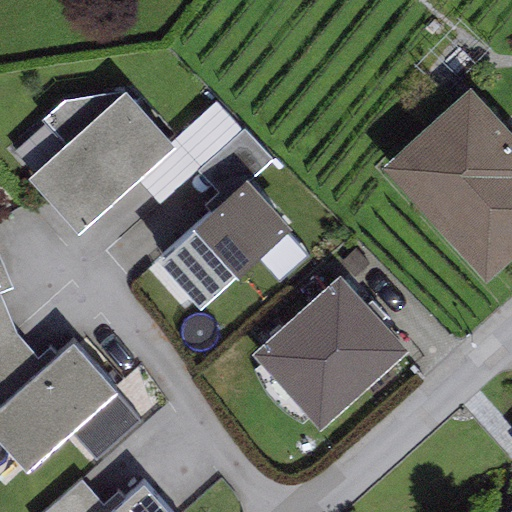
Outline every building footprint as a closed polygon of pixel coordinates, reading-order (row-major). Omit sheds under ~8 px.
[(511,124),(468,77),(383,154),(488,267),(511,245),(511,124)] [(27,165),(76,220),(173,134),(124,79),(27,165)] [(209,182),(248,142),(220,116),(182,156),(209,182)] [(289,210),(245,161),(193,207),(199,213),(159,249),(198,292),(289,210)] [(0,247),(0,394),(53,346),(47,341),(36,350),(16,326),(0,284),(13,279),(0,247)] [(252,343),(320,417),(406,338),(338,264),(252,343)] [(0,394),(0,432),(24,459),(64,422),(108,381),(115,375),(72,329),(53,346),(0,394)] [(138,413),(108,381),(64,422),(94,454),(138,413)] [(97,511),(179,511),(144,471),(122,490),(97,511)] [(36,511),(97,511),(122,490),(116,484),(102,497),(80,473),(36,511)] [(511,511),(511,501),(500,511),(511,511)]
